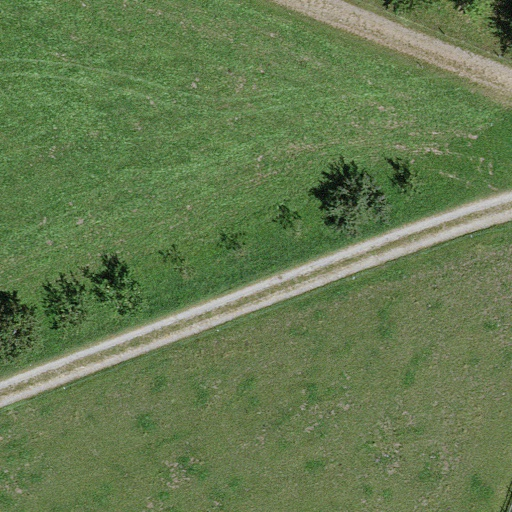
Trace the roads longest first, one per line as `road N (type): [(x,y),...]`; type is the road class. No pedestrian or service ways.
road 1 (track): [(0,390),(511,202)]
road 2 (track): [(310,0),(511,78)]
